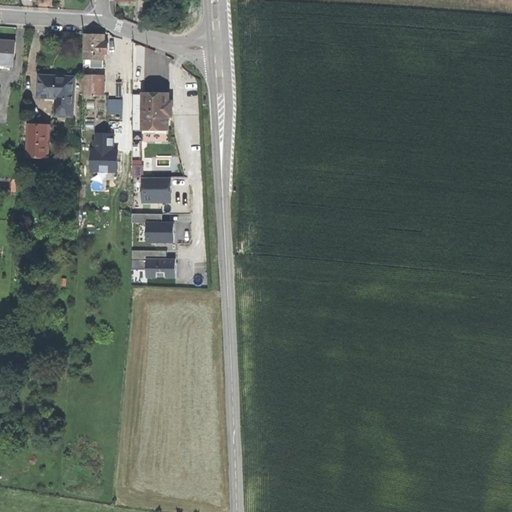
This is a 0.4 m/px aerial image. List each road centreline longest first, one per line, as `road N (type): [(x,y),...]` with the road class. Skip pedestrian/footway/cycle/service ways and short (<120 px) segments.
road 1 (secondary): [(222,183),(236,511)]
road 2 (secondary): [(222,183),(225,56)]
road 3 (secondary): [(210,60),(222,183)]
